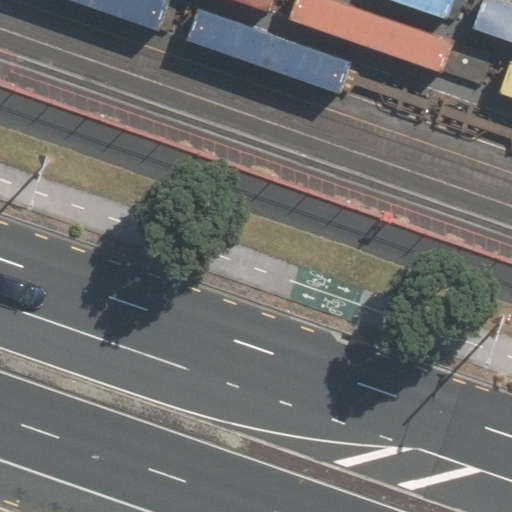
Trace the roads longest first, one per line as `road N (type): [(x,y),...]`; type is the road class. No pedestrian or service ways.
road 1 (primary): [(0,255),(511,430)]
road 2 (primary): [(284,511),(0,412)]
